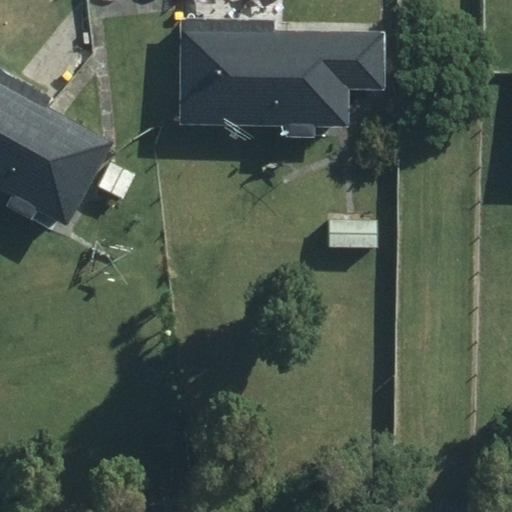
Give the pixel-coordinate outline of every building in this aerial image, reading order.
[(264,27),(173,25),(171,125),(275,129),(275,141),(300,141),(300,129),(335,130),(336,92),(372,92),(373,36),(264,34),(264,27)] [(502,47),(491,47),(491,69),(501,69),(502,47)] [(41,104),(0,79),(0,199),(2,201),(0,203),(0,212),(18,223),(24,213),(52,228),(100,146),(37,110),(41,104)] [(127,175),(105,164),(93,188),(116,198),(127,175)] [(372,224),(325,223),(324,248),(372,249),(372,224)]
